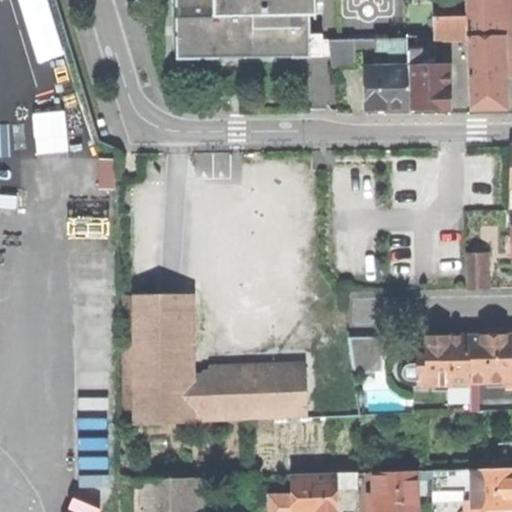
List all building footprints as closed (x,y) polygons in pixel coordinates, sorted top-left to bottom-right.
[(314,0),(174,0),(176,58),(307,57),(307,15),(315,15),(314,0)] [(463,0),(464,15),(500,14),(499,8),(499,0),(463,0)] [(500,14),(500,36),(501,78),(511,77),(511,7),(499,8),(500,14)] [(464,15),(465,37),(500,36),(500,14),(464,15)] [(434,38),(465,37),(464,15),(433,16),(434,38)] [(500,36),(465,37),(467,107),(502,106),(501,78),(500,36)] [(354,52),(374,51),(374,38),(354,39),(354,52)] [(388,51),(389,65),(392,65),(392,69),(407,69),(407,66),(406,38),(374,38),(374,51),(388,51)] [(406,38),(407,66),(419,66),(419,51),(415,51),(415,38),(406,38)] [(354,65),(354,52),(354,39),(328,39),(329,60),(339,60),(339,65),(354,65)] [(385,109),(408,108),(407,69),(392,69),(392,65),(389,65),(379,65),(379,68),(365,69),(366,109),(385,109)] [(407,66),(407,69),(408,108),(425,108),(448,108),(447,65),(419,66),(407,66)] [(125,204),(124,424),(307,418),(305,363),(186,367),(186,205),(125,204)] [(465,255),(465,289),(486,289),(485,255),(465,255)] [(511,336),(492,336),(468,337),(469,381),(476,381),(511,380),(511,336)] [(379,337),(348,338),(353,371),(380,372),(379,337)] [(446,337),(426,338),(426,357),(427,385),(447,385),(469,384),(469,381),(468,337),(446,337)] [(418,385),(427,385),(426,357),(417,358),(417,365),(418,381),(418,385)] [(406,381),(418,381),(417,365),(406,365),(403,367),(401,371),(401,376),(403,379),(406,381)] [(476,385),(476,381),(469,381),(469,384),(469,410),(479,409),(479,384),(476,385)] [(469,410),(469,384),(447,385),(448,412),(469,412),(469,410)] [(502,511),(502,508),(511,508),(511,468),(470,469),(470,508),(463,508),(463,511),(502,511)] [(464,469),(455,470),(456,488),(464,488),(464,469)] [(456,488),(455,470),(431,470),(432,497),(456,496),(456,488)] [(416,511),(415,471),(372,472),(373,511),(416,511)] [(336,472),(336,476),(336,488),(357,488),(357,472),(336,472)] [(336,511),(336,488),(336,476),(291,476),(291,495),(291,511),(336,511)] [(138,511),(197,511),(198,480),(138,480),(138,511)] [(269,511),(281,511),(281,495),(270,496),(269,511)] [(281,511),(291,511),(291,495),(281,495),(281,511)]
